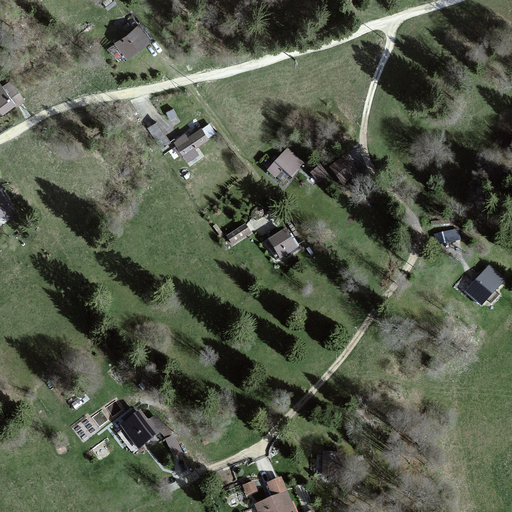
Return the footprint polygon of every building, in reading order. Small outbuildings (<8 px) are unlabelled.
[(138,26),(116,44),(128,59),(150,41),(138,26)] [(1,84),(0,84),(0,108),(3,112),(13,105),(15,108),(23,102),(9,84),(4,88),(1,84)] [(152,125),(164,145),(172,140),(161,120),(152,125)] [(199,132),(182,143),(188,152),(211,138),(203,125),(197,129),(199,132)] [(299,169),(302,166),(296,160),(293,164),(286,157),(270,172),(277,179),(285,172),(295,181),(303,172),(299,169)] [(318,181),(326,174),(320,167),(312,174),(318,181)] [(354,175),(348,167),(337,176),(343,184),(354,175)] [(10,205),(4,196),(0,199),(0,216),(7,212),(10,216),(17,212),(12,204),(10,205)] [(231,235),(234,244),(247,238),(244,230),(231,235)] [(463,241),(460,232),(445,236),(447,245),(463,241)] [(279,247),(282,251),(281,252),(285,257),(297,248),(286,233),(268,246),(273,252),(279,247)] [(500,286),(490,275),(471,293),(482,304),(500,286)] [(151,426),(144,416),(125,430),(134,443),(142,437),(146,442),(154,435),(157,438),(154,440),(158,446),(172,436),(165,426),(163,428),(158,421),(151,426)] [(110,454),(103,444),(97,449),(98,451),(95,453),(99,459),(102,457),(103,459),(110,454)] [(326,457),(326,461),(318,461),(318,476),(340,476),(340,475),(342,475),(342,468),(339,468),(339,464),(346,465),(346,457),(338,457),(338,455),(330,455),(330,457),(326,457)] [(256,482),(242,487),(247,498),(260,493),(256,482)] [(293,511),(288,497),(261,508),(262,511),(293,511)]
